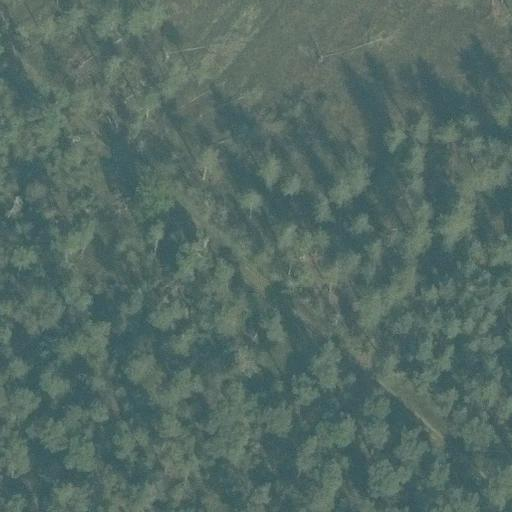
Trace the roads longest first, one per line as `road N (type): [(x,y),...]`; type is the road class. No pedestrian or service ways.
road 1 (track): [(0,52),(497,511)]
road 2 (track): [(225,511),(511,169)]
